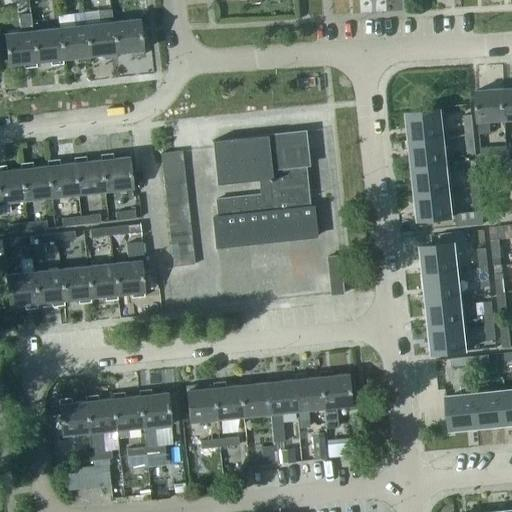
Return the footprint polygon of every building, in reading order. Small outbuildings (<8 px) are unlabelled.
[(87,58),(88,58),(103,56),(103,61),(115,59),(114,55),(111,24),(110,10),(97,11),(99,25),(84,26),(87,58)] [(84,26),(74,27),(72,14),(56,16),(57,29),(60,61),(61,61),(76,59),(76,63),(88,62),(88,58),(87,58),(84,26)] [(111,24),(114,55),(129,53),(130,58),(142,56),(138,21),(111,24)] [(61,61),(60,61),(57,29),(31,32),(33,64),(34,64),(49,62),(49,66),(61,65),(61,61)] [(33,64),(31,32),(3,34),(6,67),(23,65),(23,69),(34,68),(34,64),(33,64)] [(505,122),(511,121),(511,90),(503,91),(505,122)] [(505,122),(503,91),(476,93),(478,134),(490,133),(490,123),(505,122)] [(408,114),(411,142),(442,139),(439,111),(408,114)] [(464,118),(466,137),(473,136),(471,117),(464,118)] [(315,238),(312,208),(308,208),(304,167),(308,166),(304,132),(259,137),(211,142),(216,185),(259,180),(260,196),(215,200),(217,217),(212,218),(215,248),(315,238)] [(475,154),(473,136),(466,137),(468,155),(475,154)] [(445,166),(442,139),(411,142),(413,169),(445,166)] [(488,157),(507,156),(506,148),(480,150),(480,157),(488,157)] [(160,155),(161,165),(181,163),(180,152),(160,155)] [(100,157),(101,161),(104,193),(132,190),(128,158),(111,160),(111,156),(100,157)] [(77,196),(104,193),(101,161),(85,162),(85,158),(73,160),(74,164),(77,196)] [(46,163),(47,167),(50,199),(77,196),(74,164),(59,166),(59,161),(46,163)] [(161,165),(163,175),(183,173),(181,163),(161,165)] [(24,201),(50,199),(47,167),(32,169),(32,164),(20,165),(20,170),(24,201)] [(413,169),(416,196),(448,192),(445,166),(413,169)] [(20,170),(6,172),(5,167),(0,167),(0,214),(10,213),(9,203),(24,201),(20,170)] [(469,171),(471,190),(478,189),(476,170),(469,171)] [(163,175),(164,186),(184,183),(183,173),(163,175)] [(164,186),(165,196),(185,194),(184,183),(164,186)] [(480,207),(478,189),(471,190),(473,208),(480,207)] [(451,219),(448,192),(416,196),(419,222),(451,219)] [(186,204),(185,194),(165,196),(166,206),(186,204)] [(166,206),(167,217),(188,214),(186,204),(166,206)] [(114,214),(115,221),(134,219),(133,212),(114,214)] [(455,215),(456,228),(483,225),(481,212),(455,215)] [(167,217),(169,227),(189,225),(188,214),(167,217)] [(98,216),(79,218),(80,225),(99,223),(98,216)] [(62,227),(80,225),(79,218),(61,220),(62,227)] [(45,222),(26,224),(27,231),(46,229),(45,222)] [(9,233),(27,231),(26,224),(8,226),(9,233)] [(169,227),(170,237),(190,235),(189,225),(169,227)] [(128,235),(140,234),(139,226),(127,227),(128,235)] [(127,227),(108,229),(109,237),(128,235),(127,227)] [(90,238),(109,237),(108,229),(89,231),(90,238)] [(73,233),(55,235),(56,242),(74,240),(73,233)] [(56,242),(55,235),(36,237),(37,244),(56,242)] [(170,237),(171,248),(191,245),(190,235),(170,237)] [(1,241),(2,248),(21,246),(20,239),(1,241)] [(491,241),(493,260),(500,259),(499,240),(491,241)] [(425,277),(456,274),(455,269),(464,268),(463,258),(454,259),(453,244),(422,248),(425,277)] [(192,256),(191,245),(171,248),(172,258),(192,256)] [(478,250),(480,271),(487,270),(485,250),(478,250)] [(105,302),(116,301),(115,296),(112,264),(111,253),(98,254),(99,265),(85,267),(89,299),(104,297),(105,302)] [(128,262),(112,264),(115,296),(131,294),(131,299),(143,298),(139,255),(127,256),(128,262)] [(194,266),(192,256),(172,258),(173,268),(194,266)] [(36,309),(36,304),(32,273),(31,263),(20,264),(21,274),(4,276),(8,308),(24,306),(25,311),(36,309)] [(85,267),(59,270),(62,302),(77,300),(78,305),(89,304),(89,299),(85,267)] [(63,307),(62,302),(59,270),(32,273),(36,304),(51,303),(52,308),(63,307)] [(489,288),(487,270),(480,271),(482,288),(489,288)] [(340,273),(328,274),(330,295),(342,294),(340,273)] [(459,300),(456,274),(425,277),(428,303),(459,300)] [(495,276),(497,295),(504,295),(502,275),(495,276)] [(506,312),(504,295),(497,295),(499,313),(506,312)] [(428,303),(431,330),(462,327),(459,300),(428,303)] [(484,304),(486,324),(493,324),(491,303),(484,304)] [(494,341),(493,324),(486,324),(488,341),(494,341)] [(464,353),(462,327),(431,330),(434,356),(464,353)] [(501,329),(503,348),(510,348),(508,329),(501,329)] [(489,356),(470,358),(471,366),(489,364),(489,356)] [(471,366),(470,358),(450,360),(451,368),(471,366)] [(318,374),(319,378),(320,378),(323,410),(350,407),(347,376),(332,377),(331,373),(318,374)] [(323,410),(320,378),(319,378),(304,380),(304,375),(291,376),(291,381),(293,381),(296,412),(298,412),(299,419),(307,418),(307,411),(323,410)] [(293,381),(291,381),(292,382),(278,383),(277,378),(265,379),(266,384),(266,383),(269,415),(270,415),(271,423),(282,422),(281,414),(296,412),(293,381)] [(237,382),(237,386),(239,386),(243,417),(269,415),(266,383),(266,384),(251,386),(250,380),(237,382)] [(211,389),(213,389),(216,420),(243,417),(239,386),(237,386),(238,387),(224,389),(224,384),(211,385),(211,389)] [(461,398),(446,400),(450,431),(477,428),(474,397),(473,385),(460,386),(461,398)] [(213,389),(211,389),(211,390),(197,392),(197,386),(185,387),(188,423),(216,420),(213,389)] [(138,393),(138,398),(142,429),(169,426),(166,395),(151,396),(150,391),(138,393)] [(511,393),(501,394),(504,425),(511,424),(511,393)] [(112,395),(112,400),(115,431),(142,429),(138,398),(124,399),(124,394),(112,395)] [(501,394),(474,397),(477,428),(504,425),(501,394)] [(84,398),(85,403),(88,434),(115,431),(112,400),(96,402),(96,397),(84,398)] [(72,435),(88,434),(85,403),(70,405),(69,400),(58,401),(61,440),(72,439),(72,435)] [(323,436),(311,437),(313,459),(325,458),(323,436)] [(237,439),(218,441),(219,448),(238,446),(237,439)] [(200,449),(219,448),(218,441),(200,442),(200,449)] [(276,444),(278,462),(294,460),(292,442),(276,444)] [(334,444),(327,445),(328,457),(335,456),(334,444)] [(260,446),(262,463),(274,462),(272,445),(260,446)] [(163,446),(144,448),(144,455),(164,453),(163,446)] [(127,457),(144,455),(144,448),(126,450),(127,457)] [(109,452),(90,454),(91,461),(110,459),(109,452)] [(54,466),(65,466),(64,454),(53,455),(54,466)] [(73,463),(91,461),(90,454),(72,456),(73,463)] [(107,466),(89,468),(91,488),(109,486),(107,466)] [(79,489),(91,488),(89,468),(77,469),(79,489)] [(67,490),(79,489),(77,469),(65,470),(67,490)]
